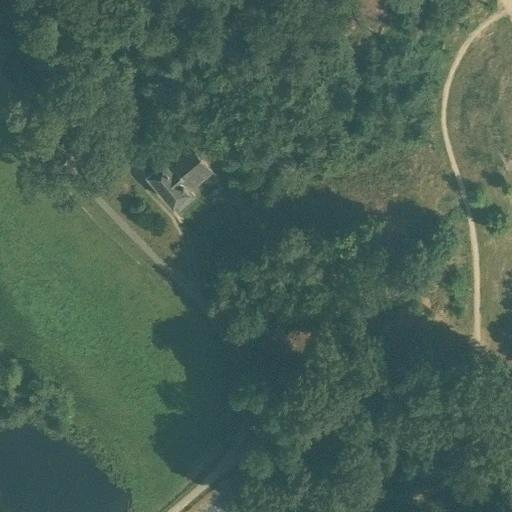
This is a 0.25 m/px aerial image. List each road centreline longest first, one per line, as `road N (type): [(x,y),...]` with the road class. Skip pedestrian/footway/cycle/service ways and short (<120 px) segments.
road 1 (track): [(468,412),(435,495),(362,504)]
road 2 (track): [(239,435),(362,504)]
